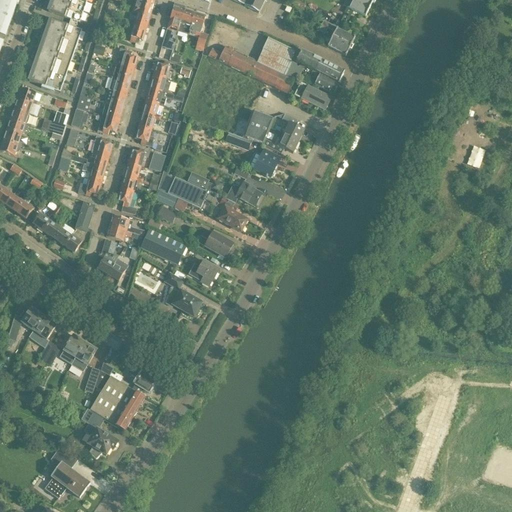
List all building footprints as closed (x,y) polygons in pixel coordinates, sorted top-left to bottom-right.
[(0,0),(0,11),(12,16),(15,5),(0,0)] [(79,23),(86,3),(87,0),(52,0),(48,13),(79,23)] [(148,0),(140,0),(138,7),(133,6),(132,10),(149,15),(153,2),(152,1),(148,0)] [(229,0),(258,14),(261,9),(265,0),(229,0)] [(345,0),(343,6),(355,12),(365,17),(372,3),(373,3),(375,0),(345,0)] [(177,33),(184,10),(173,7),(166,31),(170,32),(164,52),(172,55),(176,41),(173,40),(176,32),(177,33)] [(148,20),(149,15),(132,10),(131,13),(136,15),(133,25),(146,28),(148,20)] [(187,36),(194,13),(184,10),(177,33),(187,36)] [(0,23),(8,26),(12,16),(0,11),(0,23)] [(205,16),(194,13),(187,36),(188,36),(199,39),(200,34),(205,16)] [(50,20),(29,82),(60,93),(82,31),(50,20)] [(337,29),(323,22),(319,32),(324,34),(327,29),(335,33),(327,48),(346,57),(354,39),(336,30),(337,29)] [(0,34),(5,36),(8,26),(0,23),(0,34)] [(142,42),(146,28),(133,25),(130,35),(127,34),(126,37),(130,38),(129,42),(135,44),(136,40),(142,42)] [(199,39),(196,49),(203,50),(207,36),(200,34),(199,39)] [(296,53),(268,39),(257,63),(284,76),(291,62),(296,53)] [(290,88),(293,80),(284,76),(257,63),(234,52),(235,50),(234,48),(231,47),(228,47),(228,49),(225,48),(221,54),(211,50),(208,57),(288,95),(290,88)] [(115,67),(120,68),(133,72),(137,59),(130,57),(131,53),(120,50),(117,60),(115,67)] [(301,52),(297,50),(296,53),(291,62),(295,63),(301,52)] [(321,61),(301,52),(295,63),(303,67),(312,72),(315,73),(321,61)] [(172,55),(170,62),(178,65),(181,57),(172,55)] [(344,73),(321,61),(315,73),(319,75),(338,84),(344,73)] [(296,82),(303,67),(295,63),(291,62),(284,76),(293,80),(296,82)] [(156,65),(152,77),(165,81),(169,68),(168,68),(169,64),(164,63),(163,66),(156,65)] [(130,84),(133,72),(120,68),(115,67),(111,79),(114,80),(130,84)] [(217,72),(207,68),(201,85),(211,89),(217,72)] [(319,75),(315,73),(312,72),(310,74),(314,76),(313,79),(316,81),(319,75)] [(93,76),(90,75),(87,74),(84,84),(91,86),(93,76)] [(248,78),(237,75),(231,92),(241,96),(248,78)] [(319,75),(316,81),(314,85),(333,95),(338,84),(319,75)] [(165,81),(152,77),(149,90),(167,95),(170,83),(165,81)] [(126,97),(130,84),(114,80),(112,84),(111,84),(110,84),(108,91),(113,93),(126,97)] [(326,97),(300,84),(296,91),(293,96),(325,111),(331,99),(326,97)] [(211,89),(201,85),(194,102),(205,106),(211,89)] [(80,97),(87,99),(90,90),(83,88),(80,97)] [(21,89),(17,100),(35,106),(37,102),(33,101),(36,94),(21,89)] [(174,97),(167,95),(149,90),(145,103),(158,106),(164,107),(166,99),(172,101),(174,97)] [(123,109),(126,97),(113,93),(110,103),(105,102),(104,104),(123,109)] [(240,100),(230,96),(223,113),(234,117),(240,100)] [(87,99),(80,97),(76,109),(83,111),(87,99)] [(34,110),(35,106),(17,100),(14,110),(28,115),(31,108),(34,110)] [(64,110),(63,114),(68,116),(70,111),(65,110),(67,104),(56,100),(54,106),(64,110)] [(205,106),(194,102),(191,112),(210,120),(214,110),(205,106)] [(156,113),(158,106),(145,103),(142,115),(155,118),(154,120),(156,121),(158,117),(160,117),(161,114),(156,113)] [(123,109),(104,104),(104,106),(105,106),(102,117),(106,118),(119,122),(123,109)] [(26,122),(28,115),(14,110),(10,121),(28,127),(29,123),(26,122)] [(223,113),(214,110),(210,120),(230,127),(234,117),(223,113)] [(84,113),(76,111),(71,127),(79,129),(84,113)] [(65,127),(68,116),(63,114),(63,115),(56,113),(53,123),(65,127)] [(273,121),(252,113),(243,138),(248,140),(252,142),(262,146),(273,121)] [(161,117),(160,117),(158,117),(156,121),(154,120),(155,118),(142,115),(138,127),(151,131),(153,125),(158,126),(161,117)] [(288,124),(283,135),(298,143),(304,132),(294,127),(297,121),(285,115),(282,121),(288,124)] [(115,134),(119,122),(106,118),(102,117),(97,133),(107,136),(108,132),(115,134)] [(27,130),(28,127),(10,121),(7,131),(21,136),(23,129),(27,130)] [(65,127),(51,123),(48,132),(62,137),(65,127)] [(149,137),(151,131),(138,127),(134,140),(141,142),(140,145),(151,148),(153,139),(149,137)] [(74,148),(78,133),(70,130),(66,146),(74,148)] [(19,143),(21,136),(7,131),(3,142),(21,148),(22,144),(19,143)] [(248,142),(228,135),(225,143),(248,152),(252,142),(248,140),(248,142)] [(293,155),(298,143),(283,135),(280,141),(277,140),(274,146),(265,141),(263,146),(281,155),(283,150),(293,155)] [(91,154),(95,156),(95,155),(108,159),(112,147),(105,145),(106,141),(96,138),(91,154)] [(21,148),(3,142),(0,149),(0,152),(13,157),(16,150),(19,151),(21,148)] [(168,148),(156,145),(154,151),(166,154),(168,148)] [(131,152),(127,165),(140,169),(143,157),(148,159),(149,153),(139,150),(138,154),(131,152)] [(280,158),(263,151),(261,156),(256,154),(254,155),(249,166),(249,169),(266,177),(265,178),(266,178),(267,177),(270,179),(270,178),(271,177),(274,173),(273,172),(280,158)] [(105,172),(108,159),(95,155),(95,156),(92,165),(87,164),(87,161),(72,157),(70,162),(71,162),(86,166),(105,172)] [(154,171),(160,173),(165,157),(159,156),(154,171)] [(71,162),(61,159),(57,171),(67,174),(71,162)] [(10,171),(14,174),(18,168),(14,165),(13,166),(3,161),(0,167),(10,172),(10,171)] [(139,175),(140,169),(127,165),(124,177),(142,182),(144,176),(139,175)] [(101,184),(105,172),(86,166),(84,172),(90,174),(88,180),(101,184)] [(22,171),(18,168),(14,174),(18,177),(22,171)] [(250,174),(237,169),(234,176),(246,181),(250,174)] [(167,175),(163,173),(157,191),(167,195),(174,179),(166,176),(167,175)] [(151,184),(158,186),(160,177),(152,175),(150,184),(151,184)] [(208,183),(192,175),(188,182),(188,181),(187,182),(204,191),(209,182),(208,182),(208,183)] [(141,184),(142,182),(124,177),(120,189),(133,193),(136,183),(141,184)] [(34,188),(38,182),(33,179),(30,185),(34,188)] [(200,210),(207,194),(174,179),(167,195),(200,210)] [(219,193),(224,184),(213,179),(209,189),(219,193)] [(98,197),(101,184),(88,180),(86,187),(80,185),(78,195),(90,199),(91,195),(98,197)] [(55,181),(52,188),(62,191),(65,184),(55,181)] [(42,185),(38,182),(34,188),(36,189),(38,191),(42,185)] [(232,187),(225,200),(234,204),(237,199),(253,208),(261,195),(249,188),(250,186),(244,183),(240,190),(235,187),(232,187)] [(158,187),(150,185),(148,190),(157,193),(158,187)] [(0,202),(6,206),(12,197),(6,192),(7,191),(4,188),(0,193),(0,202)] [(129,208),(133,193),(120,189),(116,202),(123,204),(121,212),(134,216),(136,210),(129,208)] [(187,205),(158,192),(155,200),(183,213),(187,205)] [(15,213),(23,202),(20,199),(18,201),(12,197),(6,206),(15,213)] [(238,208),(223,199),(218,210),(223,212),(218,220),(240,233),(240,232),(242,233),(244,229),(243,228),(246,222),(234,215),(238,208)] [(27,205),(23,202),(15,213),(26,220),(32,211),(26,206),(27,205)] [(94,207),(83,204),(76,226),(87,229),(94,207)] [(176,214),(162,207),(157,218),(172,225),(176,214)] [(33,225),(43,232),(50,223),(39,216),(33,225)] [(132,223),(127,222),(112,217),(109,228),(143,237),(144,233),(131,229),(132,223)] [(147,227),(154,231),(157,224),(149,221),(147,227)] [(53,240),(60,230),(50,223),(43,232),(53,240)] [(141,242),(143,237),(109,228),(106,238),(123,243),(125,237),(141,242)] [(64,247),(70,237),(60,230),(53,240),(64,247)] [(141,250),(166,261),(177,266),(185,248),(149,231),(141,250)] [(205,247),(204,248),(225,260),(229,253),(230,253),(233,248),(232,248),(233,245),(212,234),(208,242),(200,238),(197,243),(205,247)] [(71,238),(70,237),(64,247),(74,254),(82,243),(72,236),(71,238)] [(116,245),(105,242),(103,248),(115,251),(116,245)] [(115,251),(103,248),(101,254),(105,255),(112,258),(112,257),(113,257),(113,256),(115,251)] [(104,259),(97,270),(107,277),(114,266),(115,265),(119,258),(113,256),(113,257),(112,257),(112,258),(105,255),(104,259)] [(218,272),(203,263),(200,268),(195,265),(189,277),(208,288),(211,283),(212,283),(218,272)] [(120,271),(114,266),(107,277),(118,283),(128,268),(123,265),(120,271)] [(183,282),(169,274),(164,283),(178,291),(183,282)] [(201,304),(180,292),(172,306),(184,313),(183,315),(190,318),(191,317),(193,318),(196,313),(197,314),(201,307),(200,307),(201,304)] [(33,332),(43,317),(31,309),(20,323),(33,332)] [(56,326),(43,317),(33,332),(30,337),(31,338),(30,339),(36,343),(37,342),(43,346),(56,326)] [(19,328),(12,325),(7,340),(14,342),(19,328)] [(74,361),(84,343),(73,336),(64,351),(69,355),(68,357),(74,361)] [(44,364),(54,346),(48,342),(38,361),(44,364)] [(84,343),(74,361),(71,365),(83,373),(96,351),(84,343)] [(60,349),(54,346),(44,364),(51,367),(60,349)] [(390,361),(379,369),(393,387),(404,378),(390,361)] [(154,387),(153,386),(156,381),(134,368),(130,375),(138,379),(131,391),(141,397),(145,392),(148,394),(150,395),(154,387)] [(100,371),(92,369),(84,391),(92,394),(94,387),(99,372),(100,371)] [(379,369),(368,378),(382,396),(393,387),(379,369)] [(110,378),(109,378),(99,372),(94,387),(101,392),(110,378)] [(122,379),(112,372),(109,378),(110,378),(119,384),(122,379)] [(119,384),(110,378),(101,392),(89,411),(104,420),(124,432),(144,399),(141,397),(131,391),(119,384)] [(368,378),(357,386),(371,404),(382,396),(368,378)] [(465,401),(481,407),(484,396),(475,393),(476,389),(469,388),(465,401)] [(499,393),(498,402),(505,402),(504,412),(511,413),(511,396),(505,396),(506,394),(499,393)] [(460,409),(460,410),(477,416),(481,407),(465,401),(463,400),(460,409)] [(458,408),(456,414),(460,415),(458,419),(474,425),(477,416),(460,410),(460,409),(458,408)] [(98,431),(104,420),(89,411),(88,411),(81,421),(88,426),(84,433),(87,435),(91,437),(86,445),(92,449),(88,454),(95,461),(102,455),(106,457),(110,449),(112,451),(113,450),(116,449),(118,446),(117,444),(117,443),(98,431)] [(455,428),(471,434),(474,425),(458,419),(455,428)] [(450,431),(448,437),(450,437),(468,443),(471,434),(455,428),(454,427),(452,432),(450,431)] [(381,428),(379,442),(401,446),(404,432),(381,428)] [(450,437),(447,446),(464,453),(468,443),(450,437)] [(379,442),(376,456),(398,460),(401,446),(379,442)] [(445,452),(441,462),(459,468),(462,458),(445,452)] [(66,489),(79,499),(89,485),(70,471),(78,460),(56,453),(50,461),(60,468),(44,490),(58,501),(66,489)] [(376,456),(373,469),(396,474),(398,460),(376,456)] [(441,462),(438,471),(439,472),(440,471),(455,477),(459,468),(441,462)] [(41,477),(47,481),(52,476),(46,471),(41,477)] [(439,472),(436,480),(452,486),(455,477),(440,471),(439,472)] [(325,478),(320,490),(341,499),(346,486),(325,478)] [(432,483),(430,489),(433,490),(433,489),(449,495),(452,486),(436,480),(435,484),(432,483)] [(430,498),(446,504),(449,495),(433,489),(433,490),(430,498)] [(320,490),(315,503),(335,511),(341,499),(320,490)] [(428,497),(423,511),(432,511),(434,511),(442,511),(446,504),(430,498),(428,497)] [(315,503),(310,511),(335,511),(315,503)]
